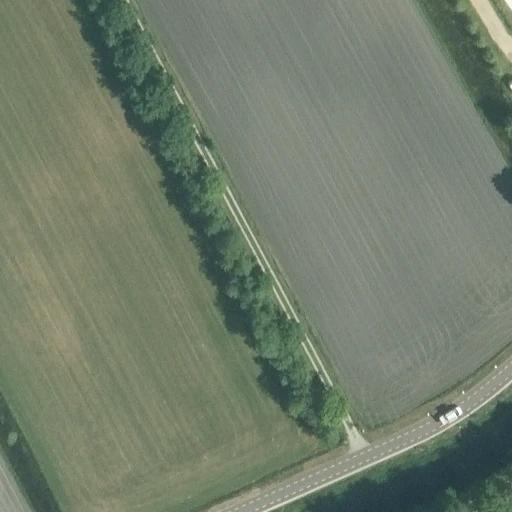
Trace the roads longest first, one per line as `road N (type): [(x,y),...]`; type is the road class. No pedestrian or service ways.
road 1 (track): [(365,459),(112,0)]
road 2 (tertiary): [(246,511),(511,380)]
